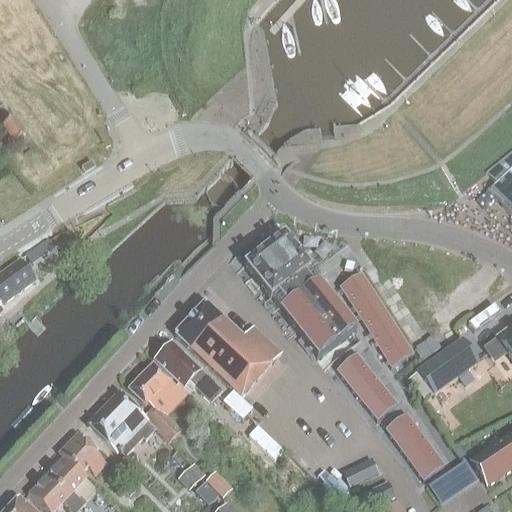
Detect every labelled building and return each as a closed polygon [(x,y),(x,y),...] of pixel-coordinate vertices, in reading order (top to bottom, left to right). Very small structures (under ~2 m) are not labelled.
[(2,129),(14,145),(25,137),(13,121),(2,129)] [(491,193),(505,206),(502,209),(508,216),(511,213),(511,152),(485,175),(497,186),(491,193)] [(284,238),(244,269),(269,302),(271,301),(280,313),(279,314),(316,363),(356,332),(284,238)] [(48,242),(44,245),(51,255),(55,251),(48,242)] [(379,265),(413,319),(442,301),(408,247),(379,265)] [(35,252),(25,259),(32,268),(41,261),(35,252)] [(0,307),(2,305),(4,307),(35,285),(19,264),(0,278),(0,307)] [(361,277),(339,291),(391,372),(413,358),(361,277)] [(243,341),(205,306),(175,338),(192,355),(241,401),(281,357),(253,330),(243,341)] [(511,330),(497,341),(511,362),(511,330)] [(433,399),(478,366),(462,343),(418,374),(416,376),(417,376),(433,399)] [(222,395),(171,347),(166,352),(161,353),(156,359),(155,363),(154,364),(183,392),(189,386),(211,407),(222,395)] [(376,425),(397,408),(387,396),(377,383),(367,371),(357,358),(336,375),(346,388),(356,400),(366,413),(376,425)] [(153,369),(129,394),(145,409),(147,407),(153,412),(144,421),(148,425),(155,432),(156,433),(169,446),(181,434),(165,417),(176,407),(169,400),(177,392),(153,369)] [(223,405),(242,423),(252,412),(233,394),(223,405)] [(117,395),(85,428),(116,459),(119,456),(124,461),(142,442),(144,445),(155,433),(148,426),(148,425),(144,421),(117,395)] [(422,485),(444,470),(435,457),(425,444),(416,431),(406,418),(385,433),(394,446),(404,459),(413,472),(422,485)] [(511,436),(501,444),(511,460),(511,436)] [(94,479),(106,467),(77,439),(59,458),(63,463),(64,462),(81,479),(81,478),(87,472),(94,479)] [(511,460),(501,444),(470,465),(487,490),(511,472),(511,460)] [(465,458),(459,450),(453,454),(459,462),(465,458)] [(86,483),(81,478),(81,479),(64,462),(63,463),(46,480),(79,511),(80,511),(86,506),(80,501),(79,502),(73,496),(86,483)] [(371,462),(342,477),(350,492),(379,477),(371,462)] [(429,487),(441,507),(477,485),(465,466),(429,487)] [(200,483),(189,472),(178,483),(189,494),(200,483)] [(345,495),(336,485),(331,479),(330,481),(324,474),(318,480),(323,486),(322,487),(337,503),(348,498),(345,495)] [(206,486),(222,503),(232,493),(216,476),(206,486)] [(79,511),(46,480),(28,499),(41,511),(57,511),(63,506),(68,511),(79,511)] [(137,492),(131,486),(124,495),(130,500),(137,492)] [(348,505),(351,511),(375,511),(395,502),(388,487),(348,505)] [(310,502),(317,509),(326,501),(319,494),(310,502)] [(30,511),(18,501),(7,511),(30,511)]
